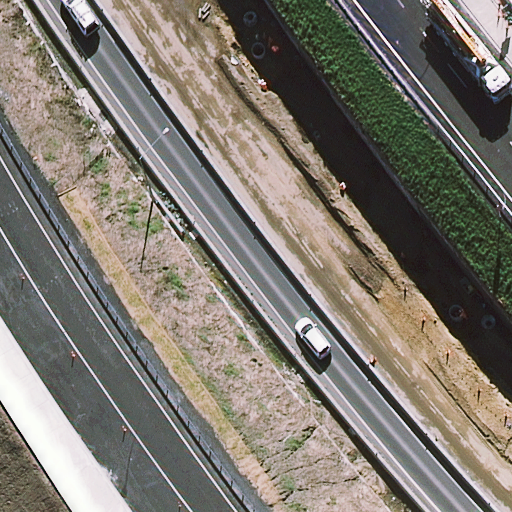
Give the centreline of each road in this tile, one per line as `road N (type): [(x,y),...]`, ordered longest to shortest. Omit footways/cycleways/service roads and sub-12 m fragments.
road 1 (motorway): [(461,511),(231,242),(66,0)]
road 2 (motorway): [(208,0),(511,413)]
road 3 (primary): [(200,511),(0,196)]
road 4 (primary): [(399,0),(511,148)]
